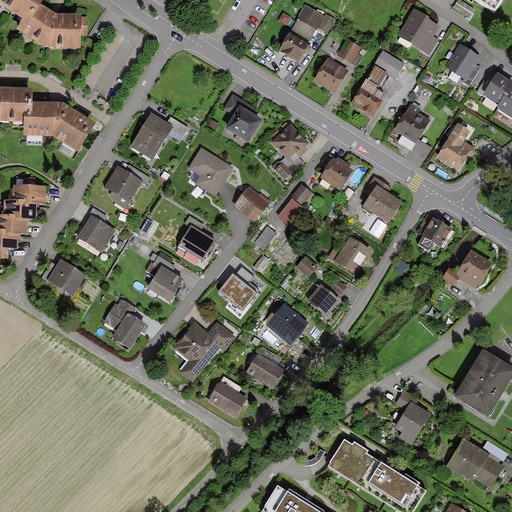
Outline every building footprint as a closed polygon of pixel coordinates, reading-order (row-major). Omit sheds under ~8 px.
[(0,0),(0,3),(35,26),(28,35),(55,53),(83,52),(82,16),(59,16),(46,9),(50,0),(0,0)] [(473,0),(494,13),(502,0),(473,0)] [(321,17),(305,8),(281,53),(297,61),(321,17)] [(437,28),(414,14),(400,37),(428,53),(435,42),(430,39),(437,28)] [(346,43),(339,56),(351,63),(358,49),(346,43)] [(477,59),(459,49),(448,68),(466,79),(477,59)] [(401,65),(384,55),(355,104),(372,114),(382,97),(377,94),(389,74),(394,77),(401,65)] [(328,62),(316,82),(334,93),(346,73),(328,62)] [(511,86),(497,78),(487,98),(501,106),(499,110),(511,117),(511,91),(510,91),(511,86)] [(37,92),(0,91),(0,126),(31,127),(31,142),(64,143),(85,154),(102,124),(73,107),(37,107),(37,92)] [(243,105),(232,99),(226,109),(235,114),(226,129),(247,142),(258,123),(239,112),(243,105)] [(418,111),(412,108),(398,131),(416,141),(427,123),(415,116),(418,111)] [(172,122),(156,113),(136,147),(159,160),(176,130),(188,137),(193,129),(174,118),(172,122)] [(466,134),(457,128),(439,159),(457,169),(468,150),(459,145),(466,134)] [(307,148),(290,129),(273,144),(290,163),(307,148)] [(430,159),(434,148),(421,143),(416,154),(430,159)] [(237,169),(204,150),(193,170),(205,177),(199,187),(221,198),(237,169)] [(351,172),(336,162),(324,181),(340,190),(351,172)] [(122,166),(108,188),(135,204),(148,183),(122,166)] [(22,188),(31,189),(32,180),(23,179),(22,188)] [(387,189),(375,181),(369,191),(376,196),(368,210),(388,223),(400,204),(384,194),(387,189)] [(271,203),(251,189),(238,207),(258,221),(271,203)] [(312,197),(302,189),(279,218),(289,226),(312,197)] [(48,190),(13,190),(12,206),(3,206),(2,221),(0,220),(0,263),(3,263),(3,251),(17,251),(17,238),(26,238),(26,225),(37,226),(37,213),(48,213),(48,190)] [(106,225),(110,218),(97,209),(93,216),(106,225)] [(454,229),(428,215),(418,232),(426,236),(421,245),(432,251),(438,241),(446,245),(454,229)] [(119,234),(94,218),(80,241),(105,257),(119,234)] [(256,244),(265,252),(280,235),(270,227),(256,244)] [(219,243),(195,230),(183,252),(207,265),(219,243)] [(366,252),(344,239),(332,259),(354,272),(366,252)] [(495,263),(477,252),(464,275),(454,269),(448,281),(458,287),(462,281),(479,291),(495,263)] [(176,268),(159,257),(149,273),(161,280),(154,290),(175,304),(188,283),(173,273),(176,268)] [(311,279),(321,268),(308,257),(299,268),(311,279)] [(91,278),(67,263),(54,284),(78,300),(91,278)] [(336,303),(319,290),(310,301),(327,314),(336,303)] [(139,310),(123,300),(108,322),(124,332),(118,341),(135,352),(151,328),(134,318),(139,310)] [(303,326),(283,309),(269,325),(288,342),(303,326)] [(183,372),(193,381),(219,348),(223,351),(232,340),(216,327),(207,338),(195,327),(177,350),(191,361),(183,372)] [(511,396),(511,371),(488,356),(459,402),(495,424),(511,396)] [(280,371),(259,358),(249,375),(271,387),(280,371)] [(243,399),(222,386),(212,402),(233,415),(243,399)] [(422,400),(407,392),(397,409),(405,414),(392,436),(419,452),(440,417),(420,405),(422,400)] [(469,439),(452,467),(493,493),(511,465),(469,439)] [(410,511),(423,492),(344,443),(329,467),(399,511),(410,511)] [(316,511),(281,490),(266,511),(316,511)]
